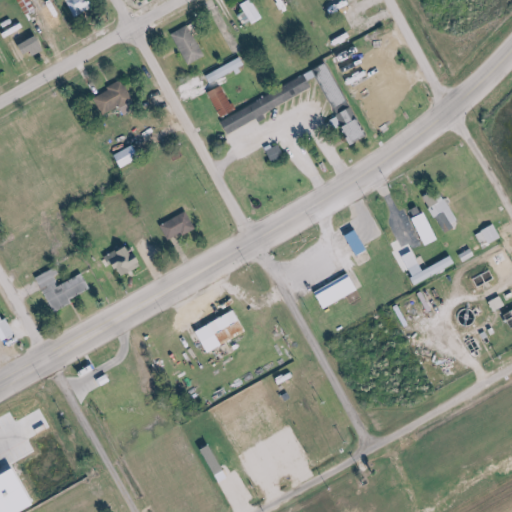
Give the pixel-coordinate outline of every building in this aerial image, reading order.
[(70,0),(77,17),(93,12),(88,0),(70,0)] [(373,26),(368,17),(327,36),(331,45),(373,26)] [(173,33),(189,65),(206,56),(190,24),(173,33)] [(31,58),(50,49),(43,36),(25,44),(31,58)] [(222,116),(234,111),(220,77),(246,66),(242,58),(204,75),(222,116)] [(367,136),(331,64),(222,118),(229,133),(315,90),(310,80),(317,76),(342,125),(344,125),(353,143),(367,136)] [(141,159),(136,145),(115,152),(120,167),(141,159)] [(429,208),(442,201),(436,191),(424,197),(429,208)] [(196,229),(188,212),(161,224),(169,241),(196,229)] [(427,246),(439,240),(426,212),(413,218),(427,246)] [(437,217),(446,233),(454,228),(445,213),(437,217)] [(486,243),(499,238),(494,225),(481,231),(486,243)] [(411,277),(415,285),(451,266),(447,257),(411,277)] [(83,274),(61,285),(57,276),(61,274),(58,268),(39,277),(56,312),(74,303),(72,299),(91,290),(83,274)] [(316,291),(325,309),(360,290),(351,273),(316,291)] [(0,327),(4,326),(9,338),(15,336),(0,301),(0,327)] [(209,352),(248,333),(237,310),(198,329),(209,352)] [(0,480),(0,511),(28,511),(41,506),(22,469),(0,480)]
